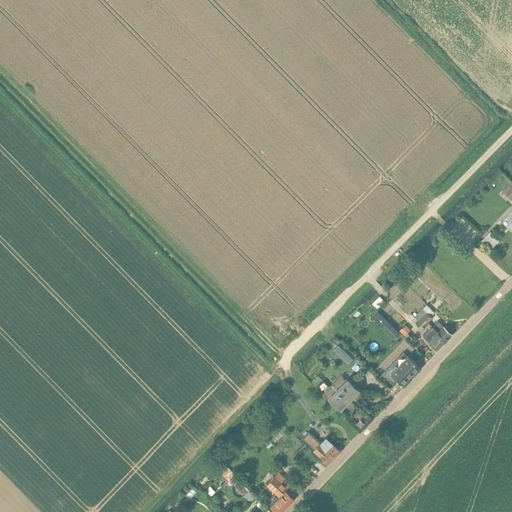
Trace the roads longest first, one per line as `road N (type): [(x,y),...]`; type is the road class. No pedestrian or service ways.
road 1 (unclassified): [(290,511),(511,280)]
road 2 (unclassified): [(286,355),(511,132)]
